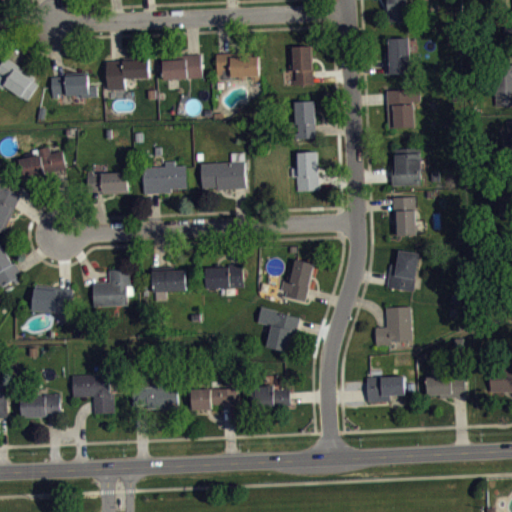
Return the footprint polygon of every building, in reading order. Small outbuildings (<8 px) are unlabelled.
[(406,0),(407,19),(389,19),(389,8),(388,8),(387,0),(406,0)] [(389,35),(409,34),(410,71),(386,71),(385,49),(389,49),(389,35)] [(292,45),(312,44),(314,82),(292,83),(292,78),(296,77),(295,69),(290,70),(289,59),(293,59),(292,45)] [(216,51),(233,50),(233,54),(259,52),(260,76),(252,77),(251,74),(248,74),(248,77),(239,77),(239,75),(232,75),(231,69),(223,69),(223,72),(217,72),(216,51)] [(165,78),(203,75),(202,52),(184,53),(184,57),(163,58),(165,78)] [(107,59),(108,88),(126,87),(125,76),(150,75),(149,54),(123,55),(123,58),(107,59)] [(0,64),(6,55),(41,78),(27,99),(8,86),(6,89),(0,85),(0,64)] [(511,102),(495,103),(494,62),(511,62),(511,102)] [(53,74),(66,73),(89,72),(90,85),(97,84),(98,92),(96,92),(96,94),(82,95),(82,92),(68,93),(68,91),(59,92),(60,96),(54,96),(53,74)] [(389,126),(415,125),(414,99),(421,99),(420,86),(387,88),(389,126)] [(294,98),(314,97),(317,134),(295,135),(295,130),(299,130),(298,121),(296,121),(294,98)] [(511,118),(508,119),(509,133),(503,133),(504,148),(511,148),(511,118)] [(18,158),(23,178),(66,167),(62,148),(51,151),(49,144),(32,148),(33,154),(18,158)] [(395,146),(421,145),(422,172),(421,172),(421,182),(392,183),(391,163),(396,163),(395,146)] [(297,189),(319,188),(317,149),(297,150),(297,158),(295,158),(295,166),(291,166),(292,174),(296,174),(297,189)] [(201,162),(203,186),(218,185),(218,187),(247,186),(245,150),(232,151),(232,160),(201,162)] [(143,191),(171,191),(171,187),(187,186),(186,164),(175,164),(175,159),(165,159),(165,164),(143,165),(143,191)] [(87,169),(88,190),(102,189),(102,192),(129,191),(127,170),(93,172),(92,168),(87,169)] [(501,215),(511,213),(511,172),(498,174),(499,189),(488,190),(490,205),(500,204),(501,215)] [(0,228),(3,230),(21,192),(0,182),(0,228)] [(393,195),(416,194),(418,232),(398,233),(398,222),(395,222),(393,195)] [(0,241),(1,241),(13,261),(15,260),(23,272),(20,273),(22,278),(15,282),(13,278),(0,285),(0,241)] [(400,247),(421,251),(415,289),(388,284),(391,262),(397,263),(400,247)] [(296,256),(315,261),(306,298),(286,293),(287,289),(281,287),(283,278),(287,279),(290,270),(292,270),(296,256)] [(207,286),(244,285),(243,262),(229,263),(229,266),(220,266),(220,263),(206,264),(207,286)] [(94,280),(95,304),(128,303),(127,282),(131,282),(130,266),(110,267),(110,280),(94,280)] [(153,268),(186,267),(186,287),(153,289),(153,268)] [(35,283),(33,308),(71,313),(74,287),(35,283)] [(411,303),(386,305),(388,324),(376,324),(377,343),(393,342),(393,338),(413,337),(411,303)] [(267,344),(272,323),(258,319),(262,304),(278,308),(277,310),(301,316),(294,342),(289,340),(287,349),(267,344)] [(491,389),(511,388),(511,353),(509,353),(510,365),(490,366),(491,389)] [(73,373),(110,372),(110,391),(114,391),(115,411),(95,411),(94,394),(74,395),(73,373)] [(427,392),(440,392),(440,396),(468,395),(467,372),(426,374),(427,392)] [(368,399),(367,374),(405,373),(405,392),(391,392),(391,398),(368,399)] [(147,407),(147,403),(133,403),(132,385),(178,383),(179,406),(147,407)] [(274,388),(284,387),(284,385),(290,385),(291,404),(252,405),(251,384),(274,383),(274,388)] [(192,387),(237,385),(237,401),(212,402),(213,407),(193,408),(192,387)] [(23,415),(62,414),(61,391),(45,392),(45,394),(22,394),(23,415)] [(0,413),(0,423),(10,422),(9,396),(0,396),(0,413)]
